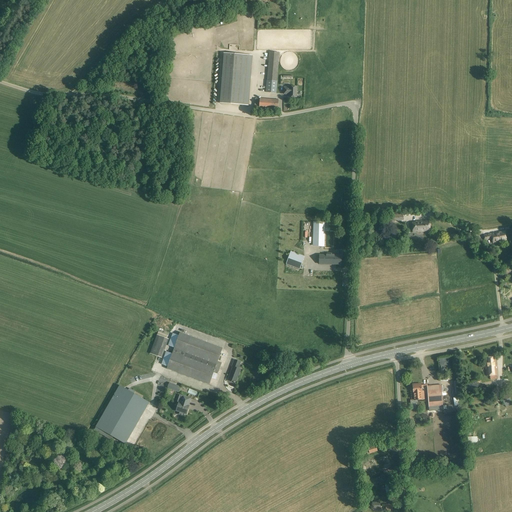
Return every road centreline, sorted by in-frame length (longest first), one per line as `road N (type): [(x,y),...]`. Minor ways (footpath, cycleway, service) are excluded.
road 1 (residential): [(354,103),(259,115),(0,79)]
road 2 (unclassified): [(350,364),(354,103)]
road 3 (unclassified): [(403,511),(395,352)]
road 4 (secondary): [(94,511),(195,443)]
